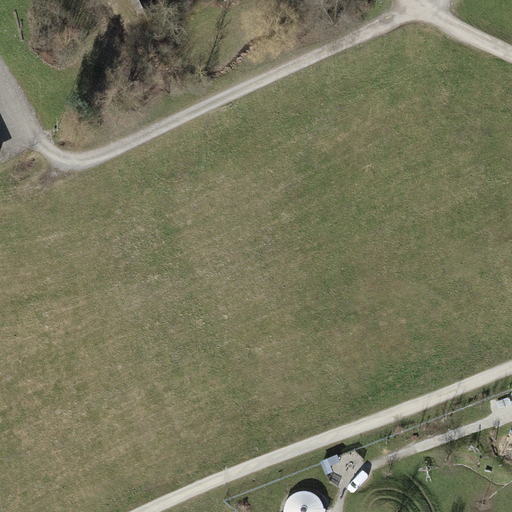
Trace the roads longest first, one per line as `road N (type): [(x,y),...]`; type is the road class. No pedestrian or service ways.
road 1 (track): [(0,91),(60,176),(430,0)]
road 2 (track): [(511,368),(150,511)]
